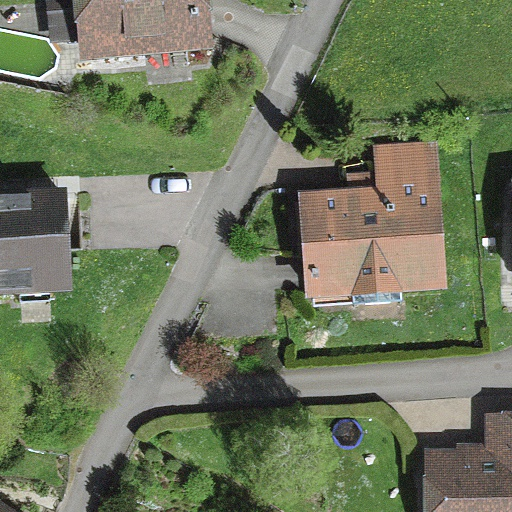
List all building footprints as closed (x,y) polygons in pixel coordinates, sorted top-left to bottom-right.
[(201,0),(81,0),(82,6),(85,40),(87,57),(206,47),(201,0)] [(53,42),(85,40),(82,6),(50,9),(53,42)] [(377,194),(300,196),(314,305),(452,297),(439,142),(373,144),(377,194)] [(74,195),(0,197),(0,302),(80,300),(74,195)] [(437,462),(436,511),(511,511),(511,432),(492,432),(491,463),(437,462)]
